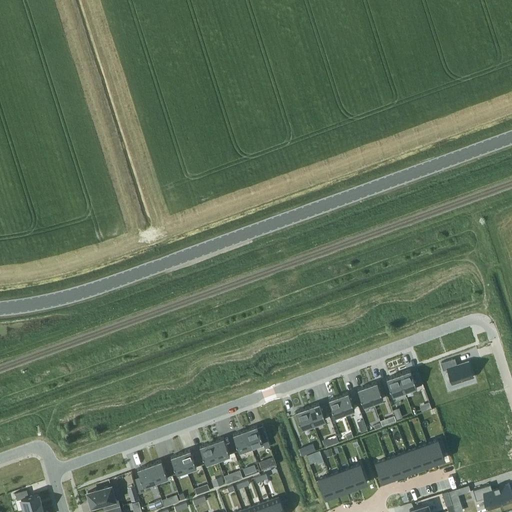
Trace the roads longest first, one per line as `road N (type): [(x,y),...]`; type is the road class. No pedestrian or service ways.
road 1 (secondary): [(511,139),(131,278),(0,307)]
road 2 (residential): [(54,471),(468,320),(494,334),(511,391)]
